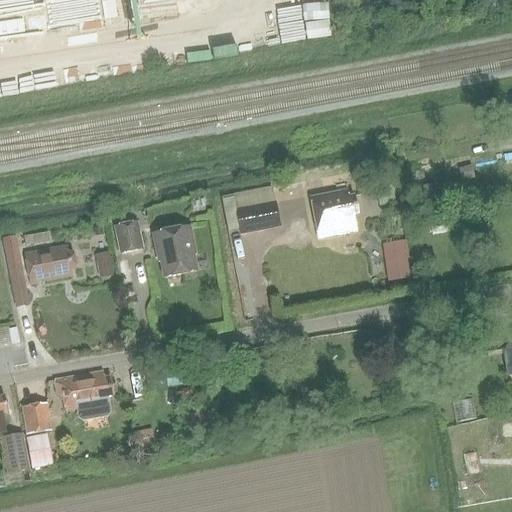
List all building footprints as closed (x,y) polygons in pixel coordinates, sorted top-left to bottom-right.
[(304,39),(328,37),(327,4),(302,5),(304,39)] [(469,165),(457,169),(460,182),(473,178),(469,165)] [(452,215),(446,183),(421,188),(426,219),(452,215)] [(350,217),(355,216),(351,198),(345,200),(344,193),(312,200),(320,240),(354,233),(350,217)] [(241,236),(280,228),(275,203),(236,211),(241,236)] [(139,224),(117,229),(123,256),(145,252),(139,224)] [(430,226),(432,236),(448,234),(447,224),(430,226)] [(157,250),(163,278),(196,272),(192,256),(194,255),(188,227),(152,234),(156,250),(157,250)] [(48,232),(23,236),(25,246),(49,242),(48,232)] [(15,236),(1,239),(14,308),(28,305),(15,236)] [(69,270),(76,268),(73,256),(66,257),(65,249),(27,256),(33,284),(70,276),(69,270)] [(412,285),(408,260),(389,263),(392,276),(385,278),(386,289),(412,285)] [(111,265),(97,267),(99,279),(113,276),(111,265)] [(9,330),(12,345),(19,344),(16,329),(9,330)] [(507,377),(511,375),(511,348),(502,350),(507,377)] [(101,374),(52,383),(56,400),(62,398),(65,412),(76,410),(77,417),(82,421),(84,423),(107,418),(110,414),(108,404),(106,397),(112,396),(108,375),(102,377),(101,374)] [(27,435),(50,431),(45,404),(22,408),(27,435)] [(185,438),(212,432),(208,411),(180,417),(185,438)] [(236,414),(217,417),(219,433),(238,430),(236,414)] [(153,431),(128,436),(131,452),(156,447),(153,431)] [(13,453),(5,455),(9,475),(28,471),(22,435),(10,438),(13,453)] [(38,437),(26,440),(31,469),(43,467),(38,437)]
